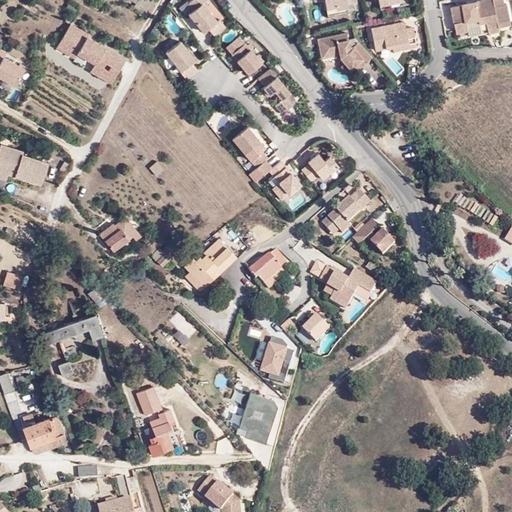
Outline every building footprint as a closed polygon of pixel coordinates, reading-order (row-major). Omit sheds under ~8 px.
[(155,0),(138,0),(136,4),(134,6),(147,15),(156,1),(155,0)] [(210,29),(215,36),(216,33),(226,26),(221,19),(218,22),(204,4),(208,0),(193,0),(190,3),(196,10),(190,14),(200,26),(202,25),(205,28),(203,30),(205,33),(210,29)] [(339,11),(350,9),(350,6),(359,5),(358,0),(316,0),(317,4),(327,2),(329,10),(338,9),(339,11)] [(507,7),(505,0),(497,0),(456,8),(460,33),(473,31),(471,23),(483,21),(483,24),(490,23),(492,34),(503,32),(503,29),(511,27),(511,20),(510,6),(507,7)] [(351,14),(350,9),(339,11),(338,9),(329,10),(330,17),(351,14)] [(71,22),(67,28),(84,39),(87,35),(87,36),(89,33),(71,22)] [(412,45),(413,50),(420,49),(416,30),(409,31),(408,24),(374,30),(378,52),(396,48),(412,45)] [(216,33),(215,36),(216,37),(227,28),(226,26),(216,33)] [(67,28),(56,45),(74,56),(77,52),(94,63),(101,68),(102,67),(105,63),(107,59),(109,61),(114,54),(99,44),(98,46),(94,44),(95,41),(87,36),(87,35),(84,39),(67,28)] [(364,68),(375,59),(362,44),(356,48),(352,49),(350,40),(350,35),(321,40),(323,56),(341,52),(342,57),(342,58),(348,65),(354,71),(361,65),(364,68)] [(362,44),(358,39),(350,40),(352,49),(356,48),(362,44)] [(186,78),(198,69),(194,64),(197,61),(191,54),(189,56),(187,53),(189,51),(182,42),(168,53),(182,72),(181,72),(186,78)] [(249,74),(264,61),(258,54),(256,56),(245,43),(232,55),(249,74)] [(7,53),(0,49),(0,79),(16,88),(26,69),(4,58),(7,53)] [(114,54),(109,61),(107,59),(105,63),(110,66),(118,71),(125,60),(114,54)] [(94,63),(89,70),(102,79),(107,71),(102,67),(101,68),(94,63)] [(354,78),(364,68),(361,65),(354,71),(348,65),(345,68),(354,78)] [(107,71),(102,79),(109,84),(118,71),(110,66),(107,71)] [(200,71),(198,69),(186,78),(188,81),(200,71)] [(282,99),(280,101),(275,105),(283,114),(293,105),(286,97),(290,93),(270,69),(259,79),(265,86),(262,89),(268,97),(273,93),(275,91),(282,99)] [(273,93),(280,101),(282,99),(275,91),(273,93)] [(233,139),(251,160),(262,150),(265,147),(258,138),(256,140),(253,138),(255,136),(247,126),(233,139)] [(47,165),(22,157),(15,154),(16,151),(0,146),(0,179),(5,181),(7,175),(40,186),(47,165)] [(251,160),(256,166),(268,156),(262,150),(251,160)] [(435,150),(432,161),(440,167),(445,159),(435,150)] [(310,163),(303,169),(313,181),(320,174),(323,178),(339,165),(331,155),(325,160),(319,153),(311,159),(313,161),(310,163)] [(268,156),(256,166),(257,168),(269,158),(268,156)] [(301,184),(295,176),(293,178),(291,176),(291,172),(281,160),(270,170),(281,183),(274,189),(283,200),(301,184)] [(157,176),(164,170),(158,162),(150,168),(157,176)] [(313,181),(303,169),(302,170),(312,181),(313,181)] [(333,222),(340,229),(343,233),(351,225),(348,222),(371,202),(361,190),(344,204),(345,206),(342,210),(340,207),(323,223),(327,227),(333,222)] [(114,227),(125,218),(124,216),(114,225),(112,223),(99,234),(99,235),(113,224),(114,227)] [(134,230),(125,218),(114,227),(113,224),(99,235),(111,251),(131,236),(134,239),(139,235),(134,229),(134,230)] [(333,235),(340,229),(333,222),(327,227),(333,235)] [(357,234),(365,227),(362,223),(354,230),(357,234)] [(218,240),(205,253),(203,255),(205,256),(207,258),(201,263),(205,267),(197,275),(185,266),(184,267),(189,273),(204,288),(212,280),(209,277),(212,275),(214,278),(235,257),(218,240)] [(147,251),(151,255),(158,248),(154,244),(147,251)] [(181,262),(167,248),(163,253),(170,261),(176,267),(181,262)] [(163,253),(160,250),(152,257),(163,268),(170,261),(163,253)] [(264,283),(282,269),(281,267),(286,263),(277,250),(250,270),(257,279),(259,277),(264,283)] [(192,259),(185,266),(197,275),(205,267),(201,263),(207,258),(205,256),(201,260),(199,258),(195,262),(192,259)] [(375,275),(380,269),(371,261),(366,268),(375,275)] [(311,274),(329,284),(331,281),(323,276),(328,268),(318,262),(311,274)] [(359,288),(371,294),(377,283),(355,270),(349,281),(347,284),(343,282),(345,279),(328,268),(323,276),(331,281),(329,284),(327,289),(335,294),(333,297),(349,306),(355,294),(359,288)] [(286,275),(282,269),(264,283),(269,289),(286,275)] [(16,288),(20,275),(5,271),(1,284),(16,288)] [(204,288),(189,273),(185,277),(199,292),(204,288)] [(368,301),(371,294),(359,288),(355,294),(368,301)] [(347,309),(349,306),(333,297),(331,300),(347,309)] [(312,321),(304,329),(317,342),(330,328),(314,312),(308,317),(312,321)] [(91,341),(103,337),(95,314),(48,332),(52,345),(88,332),(91,341)] [(288,346),(269,341),(260,371),(279,376),(288,346)] [(61,377),(73,373),(69,361),(57,366),(61,377)] [(0,384),(3,394),(13,391),(7,375),(0,377),(0,384)] [(154,387),(136,394),(145,417),(163,410),(154,387)] [(241,427),(249,430),(247,437),(266,443),(278,407),(275,401),(252,394),(241,427)] [(58,410),(54,412),(47,414),(49,419),(23,428),(29,446),(62,434),(56,417),(60,416),(58,410)] [(168,423),(174,421),(170,410),(158,414),(160,419),(151,422),(155,436),(158,443),(151,445),(148,446),(152,456),(173,449),(167,433),(171,432),(168,423)] [(32,455),(65,444),(62,434),(29,446),(32,455)] [(149,439),(151,445),(158,443),(155,436),(149,439)] [(79,477),(97,476),(97,468),(97,467),(79,468),(79,477)] [(241,511),(240,501),(210,476),(198,491),(206,497),(213,503),(222,511),(221,511),(241,511)] [(117,480),(122,503),(131,501),(126,478),(117,480)] [(211,507),(213,503),(206,497),(203,500),(211,507)] [(106,501),(107,506),(117,504),(116,498),(106,501)] [(0,511),(8,511),(0,500),(0,511)] [(117,504),(107,506),(99,508),(99,511),(133,511),(131,501),(122,503),(117,504)]
